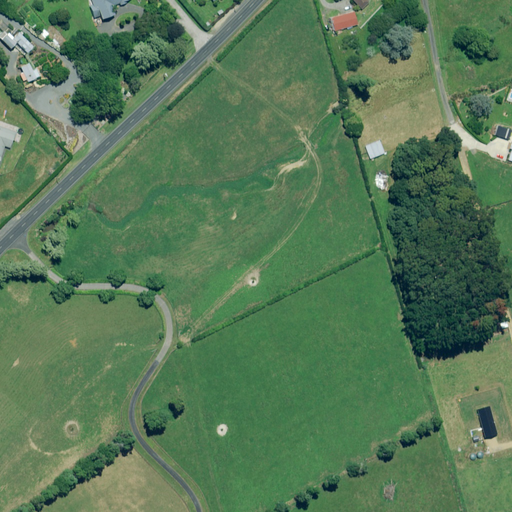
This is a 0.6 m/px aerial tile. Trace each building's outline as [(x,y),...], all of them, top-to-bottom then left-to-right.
[(90,0),(92,4),(90,5),(95,21),(115,14),(112,6),(127,0),(90,0)] [(351,0),(360,9),(368,1),(366,0),(351,0)] [(357,24),(354,12),(331,18),(334,31),(357,24)] [(15,43),(12,40),(3,32),(0,35),(0,39),(10,49),(15,43)] [(12,39),(16,43),(26,53),(33,46),(18,32),(12,39)] [(21,67),(23,71),(19,74),(23,82),(27,79),(29,82),(36,78),(39,76),(35,69),(32,71),(28,63),(21,67)] [(18,132),(0,126),(0,166),(0,167),(5,153),(3,153),(5,146),(12,148),(18,132)] [(511,142),(511,143),(509,148),(511,149),(508,160),(511,161),(511,130),(502,127),(498,138),(511,142)] [(385,153),(380,140),(365,146),(370,159),(385,153)]
